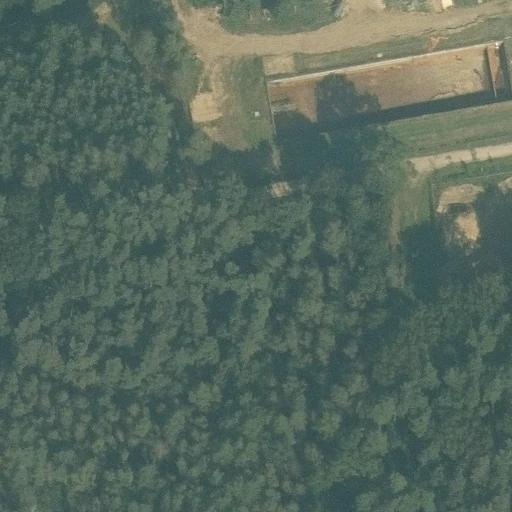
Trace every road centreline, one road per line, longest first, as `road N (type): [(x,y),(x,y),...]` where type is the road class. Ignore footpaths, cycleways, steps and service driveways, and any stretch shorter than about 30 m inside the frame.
road 1 (track): [(0,236),(411,168)]
road 2 (track): [(329,511),(374,413),(407,303),(411,168)]
road 3 (track): [(0,41),(161,25)]
